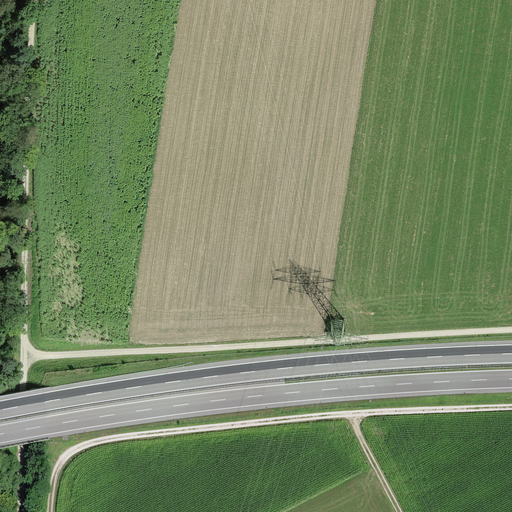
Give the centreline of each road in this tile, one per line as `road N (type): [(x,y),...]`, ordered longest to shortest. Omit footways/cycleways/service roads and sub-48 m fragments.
road 1 (motorway): [(511,353),(289,368),(0,410)]
road 2 (motorway): [(0,434),(213,401),(511,380)]
road 3 (track): [(21,511),(34,0)]
road 4 (track): [(511,409),(318,416),(88,443),(56,468),(49,511)]
road 5 (track): [(24,356),(511,329)]
